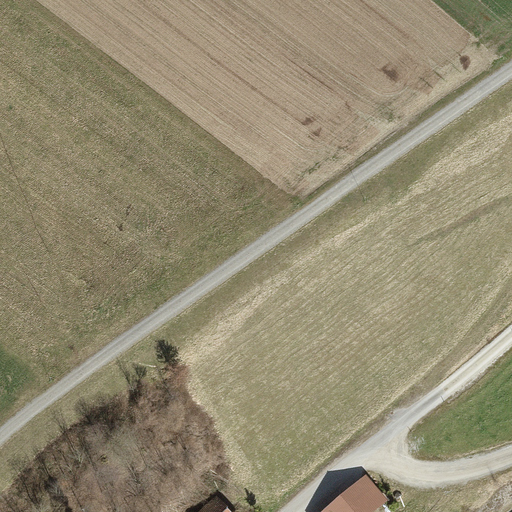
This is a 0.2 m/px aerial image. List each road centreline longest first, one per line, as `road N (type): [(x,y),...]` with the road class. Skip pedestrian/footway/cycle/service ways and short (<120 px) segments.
road 1 (track): [(511,71),(0,437)]
road 2 (track): [(354,467),(511,338)]
road 3 (track): [(372,453),(459,476),(511,456)]
